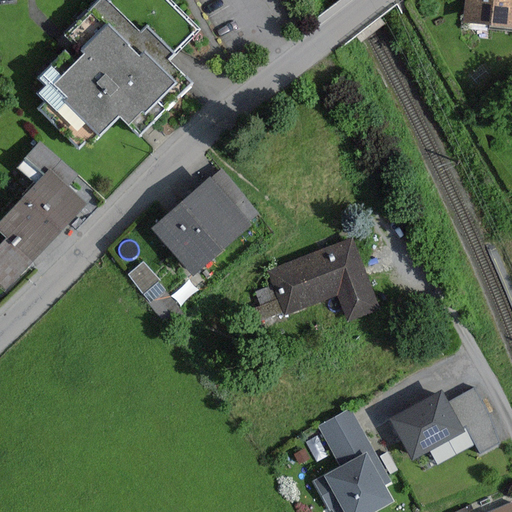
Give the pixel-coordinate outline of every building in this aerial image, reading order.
[(150,26),(143,32),(111,0),(103,0),(68,35),(86,53),(81,58),(71,48),(41,77),(101,137),(121,117),(140,137),(194,84),(170,59),(177,53),(150,26)] [(511,0),(470,0),(468,20),(494,23),(494,28),(511,29),(511,0)] [(67,187),(78,174),(43,141),(19,168),(37,185),(50,171),(67,187)] [(202,190),(157,228),(195,272),(264,214),(226,170),(202,190)] [(37,185),(0,225),(0,227),(10,237),(0,248),(0,280),(7,287),(85,204),(67,187),(50,171),(37,185)] [(352,241),(273,270),(279,285),(248,297),(258,323),(342,291),(353,318),(378,308),(352,241)] [(146,258),(131,268),(166,317),(181,307),(165,284),(146,258)] [(462,427),(468,423),(482,450),(501,440),(491,411),(477,386),(448,401),(462,427)] [(442,390),(391,417),(411,454),(462,427),(448,401),(442,390)] [(383,482),(391,478),(353,408),(324,424),(345,464),(367,452),(383,482)] [(345,464),(327,474),(341,500),(347,511),(364,511),(392,498),(383,482),(367,452),(345,464)] [(333,505),(335,503),(340,511),(347,511),(341,500),(327,474),(319,478),(333,505)]
